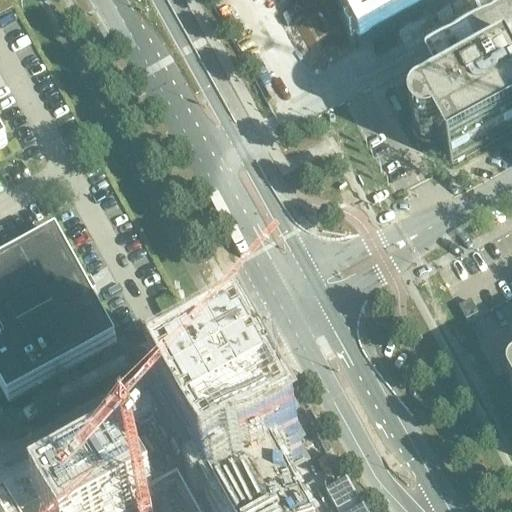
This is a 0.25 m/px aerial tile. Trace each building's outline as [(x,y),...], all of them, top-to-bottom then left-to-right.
[(288,0),(331,77),(469,0),(288,0)] [(511,28),(453,61),(430,74),(429,75),(428,76),(429,77),(429,78),(442,100),(418,113),(417,114),(416,115),(414,117),(413,119),(413,121),(412,123),(412,125),(412,127),(412,129),(412,131),(413,133),(414,135),(415,137),(416,138),(418,140),(419,141),(421,142),(423,143),(425,143),(427,144),(429,144),(431,144),(433,143),(435,143),(437,142),(450,165),(450,166),(451,166),(452,166),(453,166),(511,133),(511,28)] [(116,342),(92,300),(92,299),(86,302),(84,298),(86,297),(86,296),(87,295),(87,293),(87,292),(87,291),(87,290),(86,289),(85,287),(84,287),(82,286),(80,286),(79,287),(78,287),(76,284),(81,280),(57,237),(57,236),(56,236),(55,236),(0,266),(0,387),(8,402),(9,402),(10,402),(115,344),(116,343),(116,342)] [(478,316),(471,303),(459,310),(467,323),(478,316)] [(291,511),(225,391),(0,511),(291,511)]
